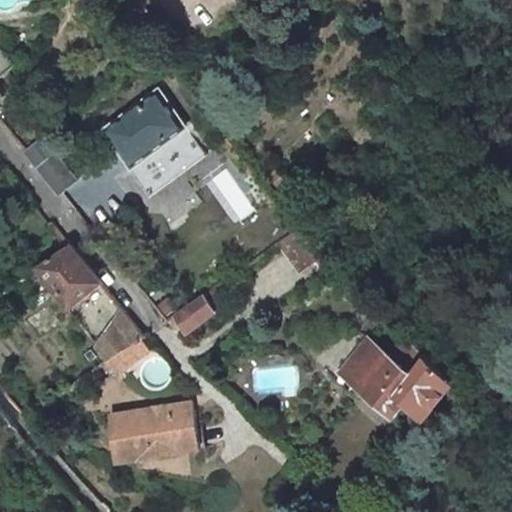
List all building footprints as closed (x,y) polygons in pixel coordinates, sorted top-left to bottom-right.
[(5,52),(0,56),(0,74),(0,75),(14,63),(5,52)] [(0,113),(10,106),(1,96),(4,94),(0,89),(0,74),(0,75),(0,74),(0,113)] [(158,89),(108,129),(119,144),(136,164),(186,125),(158,89)] [(136,164),(119,144),(114,148),(130,169),(131,167),(152,193),(206,150),(186,125),(136,164)] [(34,140),(24,149),(57,191),(74,177),(49,146),(44,151),(34,140)] [(257,148),(250,154),(261,167),(268,161),(257,148)] [(96,193),(111,194),(111,174),(96,174),(96,193)] [(295,229),(275,243),(299,266),(315,249),(295,229)] [(39,265),(71,304),(99,280),(69,243),(39,265)] [(174,312),(186,327),(222,301),(211,286),(174,312)] [(94,344),(104,359),(109,356),(141,334),(143,333),(119,303),(94,344)] [(150,348),(141,334),(109,356),(118,369),(150,348)] [(361,385),(394,412),(405,399),(419,410),(426,402),(449,375),(413,342),(397,361),(366,337),(343,367),(363,383),(361,385)] [(433,408),(456,383),(449,375),(426,402),(433,408)] [(466,392),(447,413),(469,433),(488,413),(466,392)] [(190,398),(95,413),(101,460),(116,458),(117,462),(184,450),(183,448),(197,445),(190,398)] [(488,413),(469,433),(467,442),(478,453),(483,451),(497,435),(504,428),(488,413)] [(511,435),(504,428),(497,435),(507,444),(511,437),(511,435)] [(460,457),(457,462),(470,474),(475,469),(460,457)]
